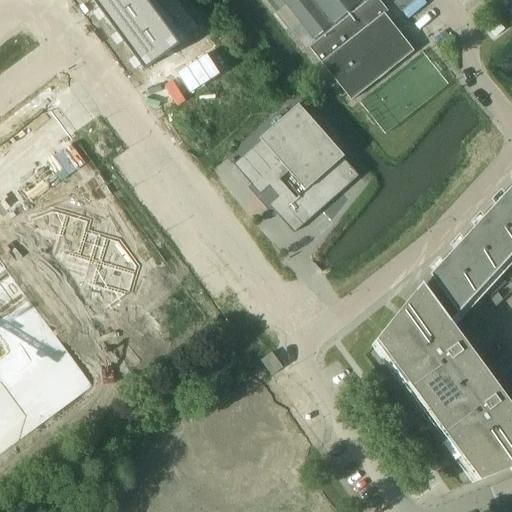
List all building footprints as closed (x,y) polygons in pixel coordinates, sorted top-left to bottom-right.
[(91,0),(144,69),(183,40),(152,0),(91,0)] [(266,0),(277,12),(286,5),(300,23),(315,43),(309,48),(351,102),(414,52),(373,0),(369,0),(365,4),(362,0),(266,0)] [(286,5),(277,12),(291,31),(300,23),(286,5)] [(260,141),(233,165),(259,195),(268,188),(277,198),(268,206),(293,234),(358,177),(342,159),(344,157),(298,105),(259,139),(260,141)] [(511,185),(430,275),(458,314),(511,255),(511,185)] [(29,212),(17,252),(32,294),(95,314),(131,287),(140,259),(119,233),(87,224),(90,214),(54,203),(29,212)] [(423,282),(371,346),(421,414),(485,368),(423,282)] [(497,293),(488,302),(494,309),(503,301),(497,293)] [(475,316),(466,325),(471,332),(480,323),(475,316)] [(271,377),(283,368),(271,353),(260,361),(271,377)] [(511,403),(485,368),(421,414),(472,484),(511,468),(511,403)] [(0,448),(18,435),(25,410),(1,376),(0,375),(0,448)] [(141,448),(184,511),(323,511),(295,470),(309,461),(285,426),(256,446),(231,409),(179,444),(169,429),(141,448)]
